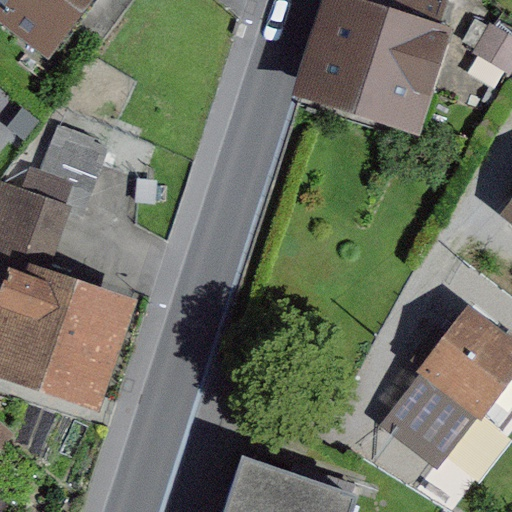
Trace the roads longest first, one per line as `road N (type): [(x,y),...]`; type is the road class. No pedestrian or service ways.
road 1 (tertiary): [(301,0),(136,511)]
road 2 (unknown): [(511,138),(341,426)]
